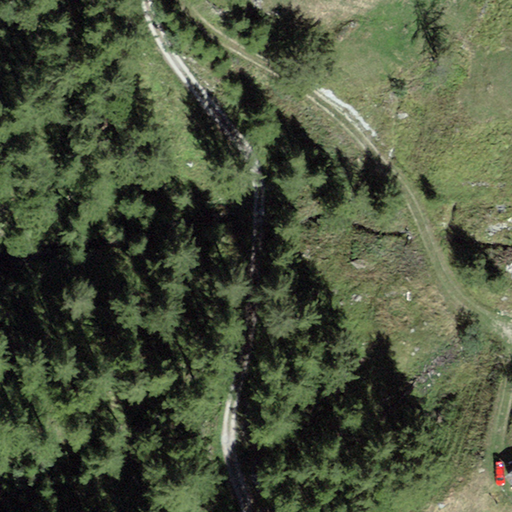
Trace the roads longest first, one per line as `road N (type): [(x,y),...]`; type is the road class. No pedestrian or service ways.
road 1 (track): [(181,0),(332,108),(396,178),(450,283),(503,334),(510,357),(496,465),(498,488),(511,506)]
road 2 (track): [(242,511),(227,466),(224,409),(253,294),(252,176),(246,155),(181,78),(143,0)]
